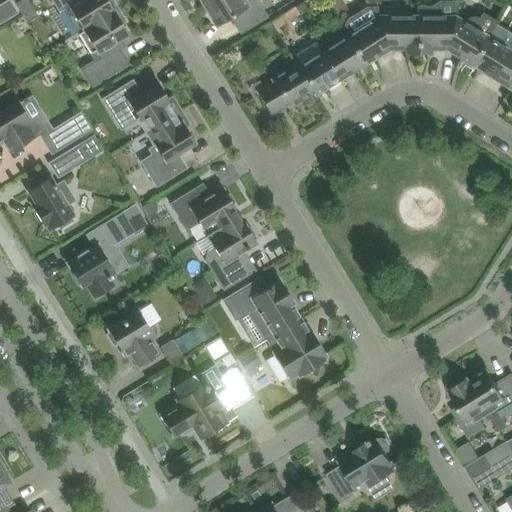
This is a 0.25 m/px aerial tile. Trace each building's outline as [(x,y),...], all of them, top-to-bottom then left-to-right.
[(0,21),(17,12),(9,0),(0,5),(0,21)] [(54,0),(61,10),(64,8),(79,32),(118,8),(112,0),(54,0)] [(216,0),(206,7),(218,26),(232,17),(241,32),(267,16),(256,0),(216,0)] [(447,48),(455,16),(460,0),(449,0),(440,0),(432,5),(418,5),(418,16),(418,52),(429,52),(429,48),(447,48)] [(389,48),(380,16),(377,6),(367,6),(348,19),(342,27),(348,36),(364,63),(389,48)] [(125,20),(118,8),(79,32),(96,60),(82,68),(92,85),(128,63),(119,48),(122,47),(117,40),(129,33),(122,22),(125,20)] [(487,36),(488,36),(496,23),(497,21),(482,11),(480,17),(476,16),(474,16),(471,17),(469,18),(464,22),(455,16),(447,48),(471,63),(487,36)] [(418,52),(418,16),(380,16),(389,48),(406,48),(406,52),(418,52)] [(495,78),(511,51),(498,43),(506,30),(496,23),(488,36),(487,36),(471,63),(481,69),(495,78)] [(348,36),(323,51),(340,78),(364,63),(348,36)] [(340,78),(323,51),(299,66),(314,90),(313,91),(315,93),(325,87),(340,78)] [(511,51),(495,78),(511,88),(511,51)] [(314,90),(297,64),(272,79),(274,81),(258,91),(271,114),(283,106),(281,103),(285,101),(289,106),(313,91),(314,90)] [(181,110),(173,97),(169,99),(160,84),(141,95),(133,81),(104,99),(122,127),(139,117),(147,131),(181,110)] [(19,102),(0,113),(0,142),(4,140),(11,151),(34,137),(41,132),(34,121),(32,122),(19,102)] [(189,124),(181,110),(147,131),(156,145),(151,149),(154,154),(143,161),(157,184),(185,167),(177,153),(195,141),(186,126),(189,124)] [(52,152),(82,133),(73,118),(42,136),(52,152)] [(89,157),(81,144),(50,163),(59,176),(89,157)] [(50,177),(46,179),(29,189),(40,206),(35,209),(44,224),(46,222),(50,229),(59,224),(60,227),(72,220),(70,217),(73,215),(66,204),(74,199),(63,181),(56,185),(55,183),(53,183),(50,177)] [(230,194),(227,193),(224,188),(210,197),(202,184),(185,194),(172,203),(184,223),(192,225),(199,221),(207,235),(237,217),(231,208),(234,206),(233,204),(234,201),(230,194)] [(80,258),(69,265),(81,285),(86,281),(96,296),(113,286),(114,285),(109,278),(112,277),(110,274),(115,271),(109,260),(120,254),(115,245),(133,234),(147,225),(138,210),(134,212),(131,207),(121,214),(105,224),(88,234),(95,246),(79,256),(80,258)] [(256,241),(253,236),(254,234),(249,226),(247,226),(245,223),(242,225),(237,217),(207,235),(215,247),(208,251),(206,259),(224,288),(237,279),(254,269),(243,249),(256,241)] [(260,278),(243,288),(224,300),(236,318),(250,310),(268,339),(299,319),(290,303),(293,301),(280,280),(267,288),(260,278)] [(210,289),(197,297),(203,308),(216,300),(210,289)] [(139,310),(125,318),(108,329),(110,332),(108,334),(114,344),(117,343),(124,354),(131,350),(140,365),(159,354),(149,339),(155,336),(139,310)] [(326,354),(316,339),(313,333),(309,335),(299,319),(268,339),(275,351),(274,352),(289,377),(298,372),(300,375),(308,370),(317,373),(318,364),(325,360),(323,357),(326,354)] [(162,347),(170,361),(180,354),(172,341),(162,347)] [(254,350),(239,360),(250,377),(259,371),(256,367),(262,363),(254,350)] [(230,355),(222,360),(227,368),(235,363),(230,355)] [(236,369),(223,377),(215,364),(195,376),(200,384),(178,398),(180,403),(161,415),(173,434),(182,428),(185,432),(194,426),(202,438),(227,422),(226,420),(235,415),(231,407),(251,395),(236,369)] [(511,409),(511,374),(501,381),(503,384),(498,387),(488,370),(469,381),(488,412),(500,431),(506,427),(508,419),(505,414),(511,409)] [(469,381),(468,378),(451,388),(453,391),(450,393),(460,410),(455,413),(469,436),(484,427),(478,418),(488,412),(469,381)] [(394,471),(389,464),(392,462),(386,452),(388,448),(388,444),(386,441),(382,439),(378,440),(374,442),(372,439),(351,452),(352,454),(340,461),(342,466),(329,474),(343,497),(358,488),(355,484),(367,477),(372,485),(394,471)] [(493,465),(511,453),(511,451),(507,442),(486,455),(493,465)] [(511,467),(511,453),(493,465),(499,476),(511,467)] [(0,462),(0,511),(6,511),(15,507),(2,486),(10,481),(5,474),(7,473),(0,462)] [(291,511),(299,507),(292,496),(275,507),(273,503),(258,511),(291,511)]
